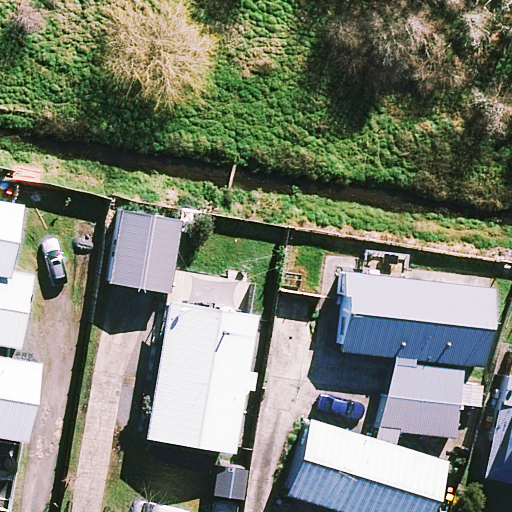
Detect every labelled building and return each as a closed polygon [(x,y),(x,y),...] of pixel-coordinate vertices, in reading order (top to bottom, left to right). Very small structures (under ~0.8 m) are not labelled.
[(0,351),(17,354),(29,284),(6,280),(18,214),(0,210),(0,351)] [(177,229),(116,220),(106,291),(167,300),(177,229)] [(397,438),(451,444),(459,372),(481,374),(489,296),(346,281),(338,358),(390,363),(387,389),(370,447),(305,428),(283,503),(315,511),(432,511),(445,469),(393,454),(397,438)] [(239,402),(254,404),(258,380),(243,377),(252,325),(167,310),(143,448),(229,462),(239,402)] [(33,371),(0,368),(0,445),(26,448),(33,371)] [(511,383),(507,382),(484,487),(511,492),(511,383)]
